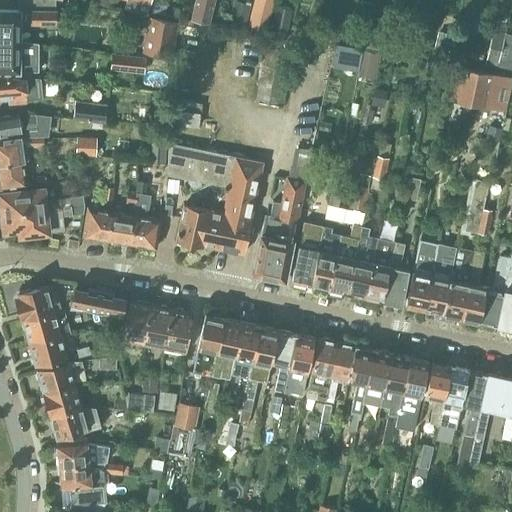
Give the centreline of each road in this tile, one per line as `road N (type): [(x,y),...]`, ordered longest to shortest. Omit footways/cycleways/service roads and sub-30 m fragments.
road 1 (residential): [(0,257),(122,270),(511,351)]
road 2 (residential): [(23,511),(18,441),(0,380)]
